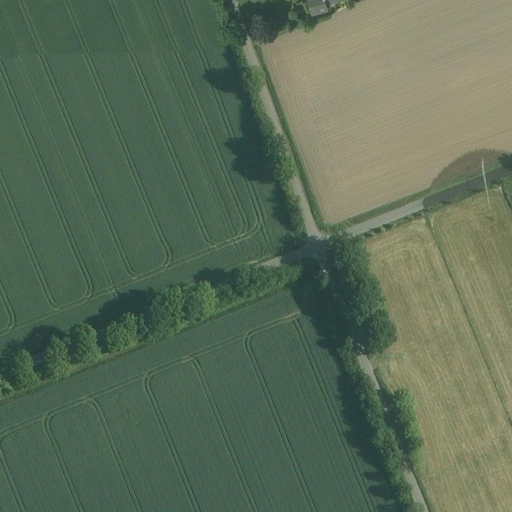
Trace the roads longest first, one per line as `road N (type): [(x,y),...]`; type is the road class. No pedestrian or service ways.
road 1 (residential): [(0,373),(319,246)]
road 2 (residential): [(319,246),(427,511)]
road 3 (residential): [(234,0),(319,246)]
road 4 (residential): [(319,246),(511,170)]
